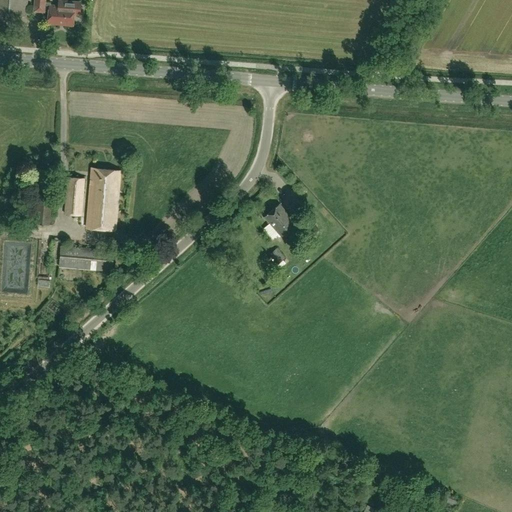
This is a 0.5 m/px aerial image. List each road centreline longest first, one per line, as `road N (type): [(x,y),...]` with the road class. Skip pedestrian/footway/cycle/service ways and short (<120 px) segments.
road 1 (unclassified): [(0,407),(238,197),(262,162),(271,85)]
road 2 (tertiary): [(271,85),(0,63)]
road 3 (tertiary): [(511,103),(271,85)]
